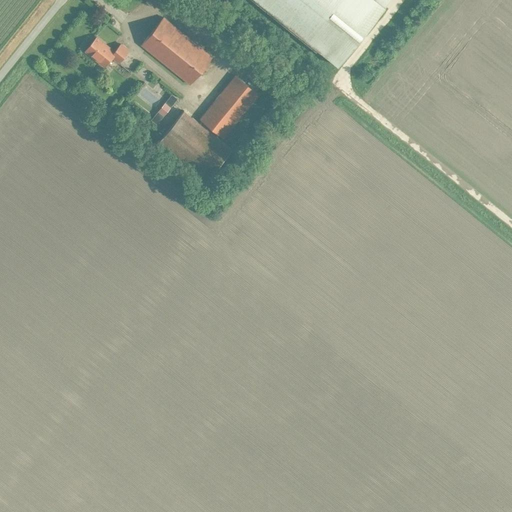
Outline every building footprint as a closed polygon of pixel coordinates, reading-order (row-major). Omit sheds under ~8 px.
[(384,6),(377,0),(253,0),(335,66),(384,6)] [(189,84),(212,56),(163,17),(141,45),(189,84)] [(118,63),(129,50),(121,44),(115,52),(97,37),(85,51),(104,66),(112,57),(118,63)] [(156,99),(166,90),(153,75),(141,86),(150,96),(152,94),(156,99)] [(202,120),(199,123),(206,129),(208,126),(223,138),(258,94),(235,75),(200,119),(202,120)] [(166,114),(180,95),(174,90),(160,110),(166,114)] [(231,149),(206,129),(199,123),(183,110),(158,142),(206,180),(231,149)]
